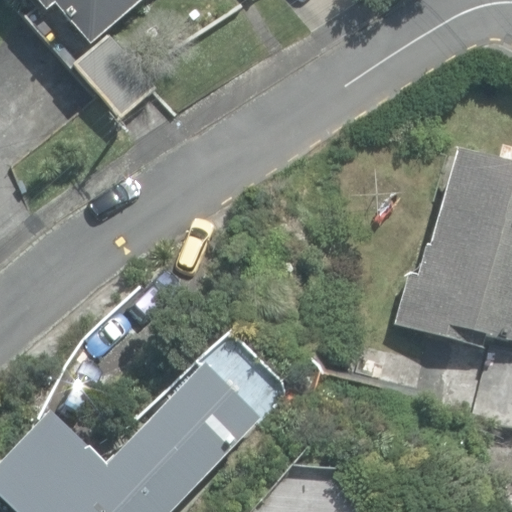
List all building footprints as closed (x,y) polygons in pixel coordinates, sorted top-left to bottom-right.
[(56,5),(91,46),(144,0),(36,0),(47,13),(56,5)] [(71,65),(119,119),(154,88),(106,34),(71,65)] [(393,325),(483,352),(487,336),(511,343),(511,166),(459,150),(429,250),(426,249),(417,278),(408,276),(393,325)] [(471,415),(511,425),(511,351),(489,345),(471,415)] [(0,471),(0,501),(11,511),(174,511),(262,420),(206,366),(106,471),(51,418),(0,471)] [(481,474),(511,478),(511,431),(489,428),(481,474)]
